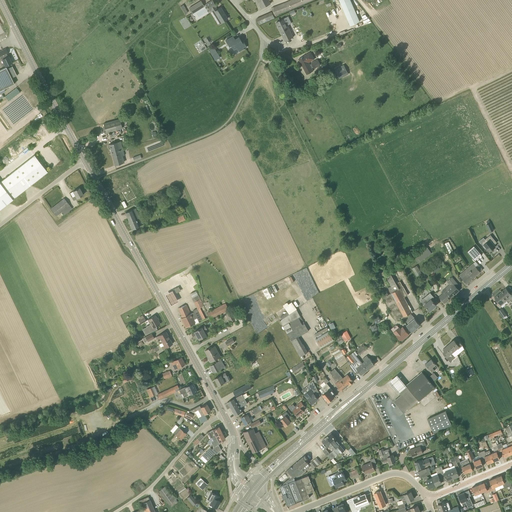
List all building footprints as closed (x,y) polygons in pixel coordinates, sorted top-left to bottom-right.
[(212,0),(205,4),(209,11),(211,10),(214,15),(216,14),(221,22),(227,18),(221,7),(217,10),(215,7),(216,7),(212,0)] [(275,15),(288,10),(313,0),(291,0),(287,2),(272,8),(275,15)] [(360,21),(350,0),(339,0),(350,25),(360,21)] [(259,25),(275,18),(272,12),(257,19),(259,25)] [(286,23),(284,19),(276,22),(285,41),(294,37),(287,23),(286,23)] [(235,39),(233,36),(225,41),(227,44),(229,43),(233,50),(237,48),(239,52),(247,47),(244,43),(243,43),(239,37),(235,39)] [(209,51),(214,59),(219,56),(214,47),(209,51)] [(8,53),(6,48),(0,51),(0,62),(2,67),(5,65),(6,66),(12,63),(8,56),(8,57),(7,54),(8,53)] [(310,64),(309,62),(308,60),(314,57),(311,52),(305,55),(305,56),(299,59),(307,75),(314,71),(312,68),(313,67),(314,69),(321,65),(317,59),(311,63),(311,64),(310,64)] [(340,79),(349,74),(344,64),(335,69),(340,79)] [(12,67),(7,69),(12,78),(16,76),(17,76),(12,66),(12,67)] [(0,93),(4,92),(3,90),(14,84),(12,78),(7,69),(6,67),(0,70),(0,94),(0,93)] [(103,124),(106,133),(122,128),(120,119),(103,124)] [(122,148),(121,142),(109,145),(112,156),(120,154),(119,149),(122,148)] [(124,155),(122,148),(119,149),(120,154),(112,156),(115,165),(123,163),(121,156),(124,155)] [(12,199),(47,172),(34,155),(0,182),(0,209),(12,199)] [(128,182),(120,187),(122,192),(123,195),(122,196),(124,198),(125,198),(127,202),(138,196),(132,186),(130,187),(128,182)] [(77,199),(83,195),(79,188),(73,191),(76,196),(72,198),(73,201),(77,198),(77,199)] [(56,216),(62,212),(69,206),(70,205),(64,198),(51,209),(56,216)] [(132,230),(140,226),(137,219),(139,218),(135,208),(125,213),(132,230)] [(486,225),(490,232),(494,230),(491,223),(486,225)] [(487,242),(483,245),(485,248),(486,248),(489,251),(495,247),(494,245),(497,242),(491,235),(485,240),(487,242)] [(475,245),(467,251),(475,260),(482,254),(475,245)] [(420,261),(432,253),(427,246),(415,254),(420,261)] [(475,266),(474,264),(460,275),(467,283),(483,270),(478,264),(475,266)] [(416,275),(421,271),(416,265),(411,269),(416,275)] [(408,324),(407,325),(412,332),(421,325),(411,313),(412,312),(404,297),(408,295),(403,286),(400,281),(397,283),(394,277),(393,277),(391,275),(386,277),(394,292),(388,295),(387,291),(382,294),(396,321),(403,317),(408,324)] [(443,294),(440,297),(445,303),(459,290),(452,282),(454,280),(452,277),(447,281),(449,284),(441,292),(443,294)] [(427,291),(432,287),(428,282),(423,286),(427,291)] [(171,288),(164,292),(170,303),(177,299),(171,288)] [(511,292),(511,293),(506,288),(501,292),(505,297),(507,295),(509,298),(511,300),(511,298),(511,292)] [(505,297),(501,292),(495,298),(502,307),(508,302),(511,300),(509,298),(507,295),(505,297)] [(430,311),(436,305),(431,299),(434,297),(430,293),(421,301),(430,311)] [(200,299),(198,295),(192,298),(194,302),(197,309),(193,311),(194,312),(191,314),(186,305),(178,308),(182,318),(181,318),(186,327),(195,322),(193,320),(197,318),(198,321),(205,318),(200,308),(203,306),(200,299)] [(210,320),(229,310),(225,304),(207,313),(210,320)] [(306,317),(301,308),(299,309),(301,313),(299,314),(296,309),(297,309),(296,308),(282,318),(282,319),(280,320),(300,356),(307,352),(298,336),(309,331),(300,316),(302,315),(304,318),(306,317)] [(503,317),(506,315),(502,308),(498,311),(503,317)] [(230,322),(234,320),(230,311),(226,313),(230,322)] [(147,320),(152,328),(160,324),(155,315),(147,320)] [(207,329),(205,326),(201,328),(194,331),(195,332),(192,334),(194,338),(197,336),(199,339),(206,335),(204,331),(207,329)] [(402,330),(399,327),(394,332),(401,341),(409,334),(404,328),(402,330)] [(340,334),(344,341),(351,338),(347,330),(340,334)] [(321,348),(334,340),(328,331),(315,339),(321,348)] [(172,344),(166,332),(158,336),(162,342),(159,344),(162,349),(172,344)] [(145,343),(154,338),(152,334),(143,339),(145,343)] [(457,348),(458,349),(463,345),(458,340),(456,342),(454,340),(449,344),(454,351),(457,348)] [(359,354),(367,349),(363,344),(357,349),(358,350),(357,351),(359,354)] [(450,361),(455,357),(452,353),(454,351),(449,344),(443,349),(445,351),(443,353),(447,358),(450,361)] [(216,350),(214,347),(210,349),(210,348),(205,351),(211,361),(220,356),(217,350),(216,350)] [(161,360),(167,357),(164,351),(158,355),(161,360)] [(368,370),(363,363),(360,360),(356,356),(358,354),(355,351),(351,354),(357,361),(354,364),(353,362),(349,365),(353,372),(357,369),(361,375),(368,370)] [(369,359),(366,356),(363,359),(365,361),(363,363),(368,370),(375,364),(370,358),(369,359)] [(178,368),(185,364),(181,357),(173,361),(175,365),(173,366),(175,370),(178,368)] [(433,372),(435,370),(432,367),(436,364),(431,359),(425,364),(433,372)] [(221,360),(211,366),(215,373),(225,367),(221,360)] [(295,373),(305,366),(302,362),(292,368),(295,373)] [(134,375),(142,372),(140,367),(132,371),(134,375)] [(346,387),(335,374),(337,372),(335,368),(330,372),(333,376),(332,376),(336,381),(338,379),(339,380),(335,384),(337,385),(341,391),(346,387)] [(163,379),(171,376),(169,371),(161,374),(163,379)] [(215,378),(219,386),(229,380),(228,376),(226,372),(215,378)] [(343,378),(337,372),(335,374),(346,387),(350,384),(354,381),(348,375),(343,378)] [(419,400),(435,387),(422,372),(406,385),(407,385),(399,392),(402,395),(394,402),(404,413),(419,400)] [(407,384),(397,373),(389,380),(398,391),(407,384)] [(312,403),(318,398),(314,393),(318,390),(313,381),(307,386),(311,390),(305,395),(308,398),(312,403)] [(197,391),(193,383),(184,388),(185,392),(182,393),(184,397),(187,396),(197,393),(197,391)] [(333,398),(336,396),(332,390),(327,383),(320,388),(323,391),(321,392),(323,394),(322,394),(329,402),(332,400),(331,400),(333,398)] [(167,390),(168,391),(170,395),(176,392),(174,389),(178,388),(177,385),(173,387),(170,388),(167,390)] [(245,385),(233,391),(236,396),(248,389),(245,385)] [(150,397),(155,395),(152,387),(146,389),(150,397)] [(260,398),(271,394),(268,388),(258,392),(260,398)] [(170,395),(168,391),(167,390),(157,394),(159,399),(170,395)] [(231,408),(238,403),(243,401),(240,395),(228,402),(231,408)] [(235,416),(242,411),(239,406),(242,405),(243,406),(246,404),(244,400),(243,401),(238,403),(231,408),(235,416)] [(298,416),(304,411),(302,409),(305,406),(301,401),(295,407),(296,407),(293,410),(298,416)] [(211,411),(207,404),(201,408),(200,406),(193,409),(198,418),(211,411)] [(252,416),(261,411),(258,406),(246,413),(247,414),(242,417),(245,424),(252,420),(254,419),(252,416)] [(430,418),(436,431),(454,423),(448,410),(430,418)] [(191,419),(193,415),(189,413),(189,411),(187,411),(185,416),(191,419)] [(285,426),(291,422),(289,420),(292,418),(286,411),(282,415),(284,417),(280,420),(283,423),(282,423),(283,424),(283,423),(285,426)] [(252,428),(261,423),(259,419),(250,424),(252,428)] [(181,440),(186,433),(175,425),(170,431),(176,435),(181,440)] [(212,438),(215,437),(223,434),(219,426),(212,430),(207,432),(209,436),(214,433),(215,436),(212,438)] [(257,438),(253,429),(244,432),(246,438),(253,452),(266,446),(261,436),(257,438)] [(327,437),(335,447),(340,443),(331,433),(327,437)] [(196,445),(200,441),(204,436),(201,434),(197,438),(197,439),(192,444),(194,446),(195,444),(196,445)] [(220,444),(219,442),(225,439),(223,434),(215,437),(212,438),(214,441),(211,442),(214,447),(220,444)] [(335,447),(327,437),(322,441),(327,447),(328,446),(330,449),(331,448),(333,450),(336,448),(335,447)] [(427,446),(425,441),(415,444),(416,447),(410,449),(413,456),(417,455),(423,452),(421,448),(424,447),(427,446)] [(499,444),(497,445),(500,451),(502,450),(505,457),(511,454),(508,446),(504,448),(503,446),(502,443),(499,444)] [(494,461),(500,459),(497,452),(500,451),(497,445),(493,446),(495,452),(491,454),(494,461)] [(200,458),(206,463),(215,453),(210,448),(206,452),(200,458)] [(326,448),(323,451),(331,460),(335,456),(332,452),(330,453),(326,448)] [(385,454),(383,449),(379,450),(381,456),(382,455),(384,458),(382,459),(384,462),(389,460),(390,464),(396,462),(393,455),(390,456),(389,452),(385,454)] [(491,454),(489,450),(485,452),(484,450),(479,453),(480,455),(479,456),(480,458),(481,459),(485,458),(488,464),(494,461),(491,454)] [(301,464),(304,467),(308,463),(309,462),(307,460),(308,459),(305,455),(304,457),(303,456),(300,459),(303,462),(301,464)] [(369,473),(375,470),(378,468),(374,458),(370,459),(371,462),(362,466),(365,473),(368,472),(369,473)] [(425,466),(431,464),(429,458),(423,460),(423,459),(415,462),(417,469),(425,466)] [(474,461),(476,468),(483,466),(481,459),(480,458),(474,461)] [(300,470),(302,468),(304,467),(301,464),(303,462),(300,459),(295,464),(300,470)] [(453,478),(459,475),(458,472),(461,471),(457,463),(456,460),(453,461),(455,465),(449,468),(450,470),(453,478)] [(473,470),(469,460),(461,463),(465,473),(473,470)] [(300,470),(295,464),(285,472),(290,478),(287,480),(294,478),(301,474),(305,471),(302,468),(300,470)] [(354,477),(359,475),(357,469),(349,473),(351,477),(354,476),(354,477)] [(336,486),(344,483),(343,480),(346,479),(343,470),(336,473),(337,474),(332,476),(334,480),(333,480),(336,486)] [(450,470),(444,473),(447,480),(453,478),(450,470)] [(428,477),(427,476),(425,473),(419,475),(421,478),(423,477),(425,481),(426,480),(430,488),(435,485),(432,477),(429,479),(428,477)] [(435,485),(441,483),(438,475),(432,477),(435,485)] [(496,477),(499,485),(506,482),(508,487),(511,485),(511,484),(510,479),(504,481),(502,475),(496,477)] [(302,478),(308,493),(315,491),(308,476),(302,478)] [(500,489),(500,488),(499,485),(496,477),(489,480),(492,486),(490,487),(491,491),(496,489),(496,491),(500,489)] [(202,488),(206,484),(200,478),(196,483),(202,488)] [(295,481),(294,478),(287,480),(283,483),(283,485),(282,486),(280,487),(288,506),(294,504),(294,503),(303,500),(310,497),(308,493),(302,478),(295,481)] [(487,488),(484,482),(478,485),(481,492),(485,490),(486,493),(491,491),(490,487),(487,488)] [(138,492),(145,487),(142,483),(135,489),(138,492)] [(173,493),(173,494),(167,485),(159,491),(162,495),(170,507),(177,502),(176,500),(177,498),(173,493)] [(483,495),(481,492),(478,485),(472,487),(475,494),(473,495),(474,499),(483,495)] [(380,491),(374,493),(380,507),(386,505),(380,491)] [(408,502),(414,499),(411,491),(401,496),(404,503),(408,501),(408,502)] [(210,504),(216,508),(220,501),(217,500),(219,496),(211,492),(208,499),(211,501),(210,504)] [(464,493),(458,495),(461,503),(465,501),(468,507),(473,505),(469,496),(466,497),(464,493)] [(352,500),(348,501),(351,509),(354,508),(360,506),(360,505),(363,504),(365,510),(371,508),(366,496),(360,499),(360,497),(355,498),(353,499),(352,500),(352,499),(351,499),(352,500)] [(155,511),(148,497),(139,501),(143,509),(134,511),(155,511)] [(444,511),(447,511),(448,511),(447,511),(451,510),(448,502),(445,503),(438,505),(440,510),(439,510),(439,511),(444,511)] [(334,511),(347,511),(343,503),(338,505),(339,508),(334,511)]
